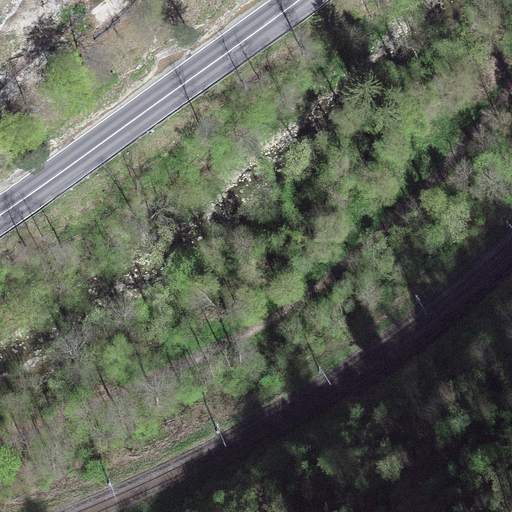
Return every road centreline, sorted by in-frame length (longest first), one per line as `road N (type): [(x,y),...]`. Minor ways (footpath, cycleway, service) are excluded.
road 1 (track): [(0,437),(76,409),(288,305),(388,227),(453,164),(511,88)]
road 2 (primary): [(0,218),(296,0)]
